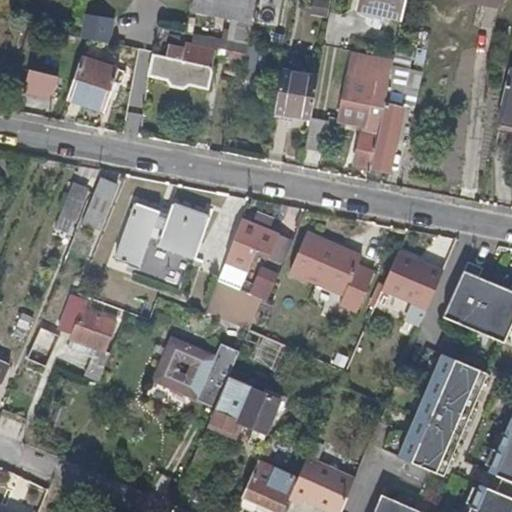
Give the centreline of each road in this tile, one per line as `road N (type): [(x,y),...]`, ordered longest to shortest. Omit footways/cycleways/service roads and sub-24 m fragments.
road 1 (residential): [(0,131),(511,231)]
road 2 (residential): [(0,430),(180,511)]
